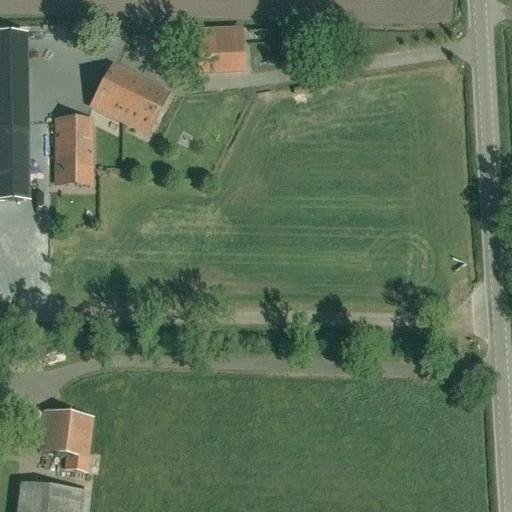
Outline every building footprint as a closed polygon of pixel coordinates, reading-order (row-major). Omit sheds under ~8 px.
[(198,70),(199,70),(223,69),(224,69),(243,69),(244,69),(244,67),(243,45),(242,33),(196,35),(197,47),(198,69),(198,70)] [(0,134),(15,135),(13,38),(0,38),(0,134)] [(147,137),(167,94),(112,67),(91,109),(147,137)] [(91,171),(92,122),(54,121),(53,170),(91,171)] [(10,353),(0,353),(0,371),(10,372),(10,353)] [(93,420),(44,414),(39,454),(67,457),(65,472),(86,475),(93,420)] [(86,511),(89,491),(24,482),(19,511),(86,511)]
